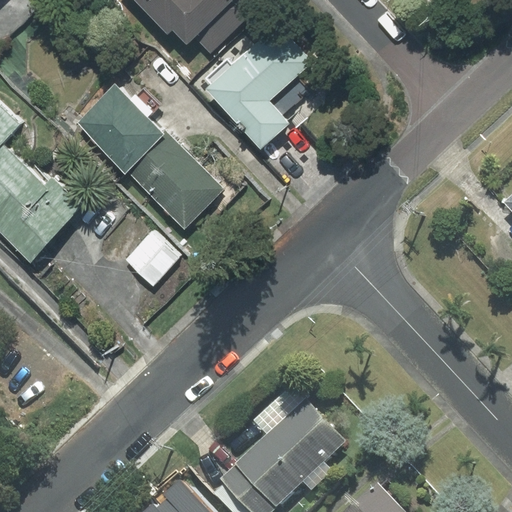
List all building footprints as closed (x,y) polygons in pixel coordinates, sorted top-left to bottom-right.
[(136,0),(167,33),(173,28),(186,42),(194,34),(211,53),(249,17),(233,0),(232,0),(136,0)] [(260,149),(289,123),(282,115),(310,91),(297,76),(314,61),(279,23),(206,89),(260,149)] [(127,172),(166,133),(115,84),(78,123),(127,172)] [(0,229),(30,258),(81,204),(51,177),(45,183),(2,143),(19,125),(0,107),(0,229)] [(166,133),(127,172),(184,228),(223,190),(166,133)] [(154,231),(126,260),(153,285),(180,256),(154,231)] [(222,479),(253,511),(269,511),(345,440),(306,399),(222,479)] [(207,511),(180,482),(154,506),(159,511),(207,511)] [(404,511),(377,483),(345,511),(404,511)]
